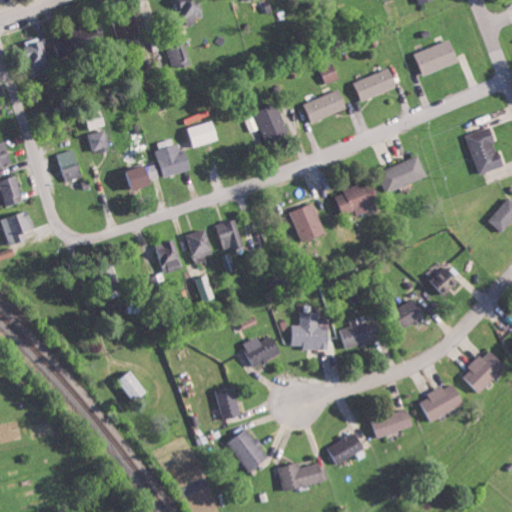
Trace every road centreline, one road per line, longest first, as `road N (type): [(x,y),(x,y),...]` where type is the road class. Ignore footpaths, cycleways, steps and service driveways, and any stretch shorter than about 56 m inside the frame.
road 1 (residential): [(506,79),(108,236),(72,238)]
road 2 (residential): [(511,274),(431,354),(298,403)]
road 3 (residential): [(72,238),(52,215),(0,45)]
